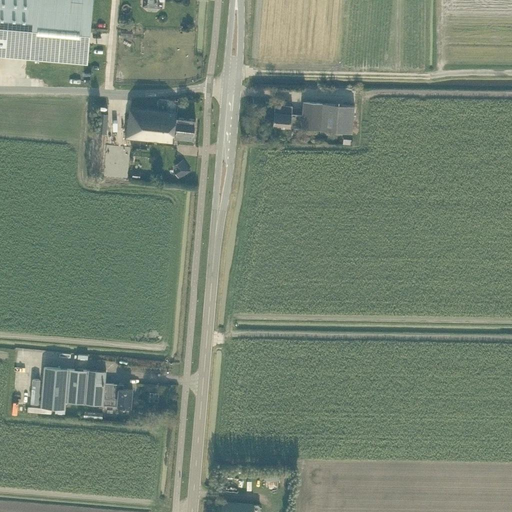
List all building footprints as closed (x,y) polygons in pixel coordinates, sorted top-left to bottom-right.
[(0,0),(0,53),(88,61),(94,0),(88,0),(0,0)] [(143,0),(143,4),(148,4),(147,7),(149,8),(156,9),(158,7),(158,5),(162,6),(162,0),(143,0)] [(169,110),(170,99),(162,98),(161,109),(135,107),(136,101),(133,101),(132,115),(130,115),(128,137),(175,142),(175,136),(194,138),(196,118),(177,116),(178,111),(169,110)] [(352,133),(355,105),(304,100),(303,114),(292,113),(293,105),(276,103),(274,124),(290,126),(302,127),(352,133)] [(130,147),(107,144),(103,175),(126,178),(130,147)] [(175,168),(180,176),(192,170),(185,157),(176,162),(178,166),(175,168)] [(88,370),(45,367),(42,407),(67,408),(68,400),(85,401),(85,405),(88,405),(88,406),(101,407),(101,403),(104,403),(105,396),(112,397),(112,390),(119,390),(118,405),(132,406),(134,389),(124,388),(124,383),(105,382),(106,371),(88,370)] [(270,482),(281,482),(282,466),(271,465),(270,482)] [(244,469),(232,468),(220,467),(219,475),(244,477),(244,469)] [(252,511),(253,503),(232,501),(223,501),(221,511),(252,511)]
